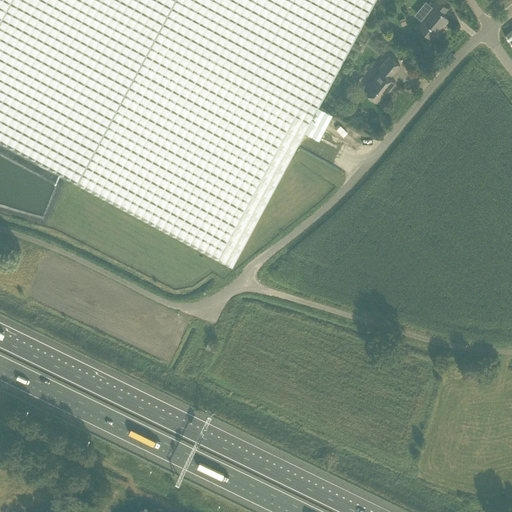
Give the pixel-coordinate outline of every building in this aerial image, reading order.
[(0,0),(0,140),(233,265),(305,130),(319,138),(332,113),(318,106),(375,0),(0,0)] [(437,0),(436,0),(433,4),(434,6),(429,12),(427,11),(415,25),(431,38),(448,18),(443,14),(447,8),(437,0)] [(384,26),(379,23),(375,29),(381,33),(384,26)] [(358,54),(362,46),(354,42),(350,49),(358,54)] [(364,90),(378,102),(395,82),(390,77),(400,65),(389,56),(379,69),(381,70),(364,90)]
